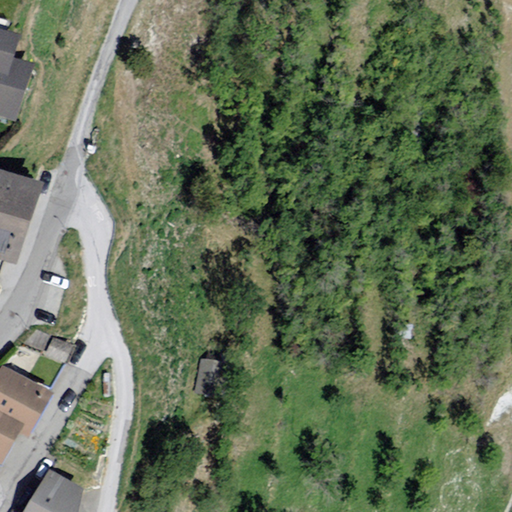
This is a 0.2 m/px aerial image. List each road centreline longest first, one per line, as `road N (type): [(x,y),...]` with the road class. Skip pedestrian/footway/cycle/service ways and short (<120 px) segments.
road 1 (residential): [(59,199),(89,212),(96,326),(84,361),(0,495)]
road 2 (residential): [(59,199),(116,0)]
road 3 (track): [(96,326),(113,343),(124,374),(103,511)]
road 4 (residential): [(0,335),(24,295),(59,199)]
